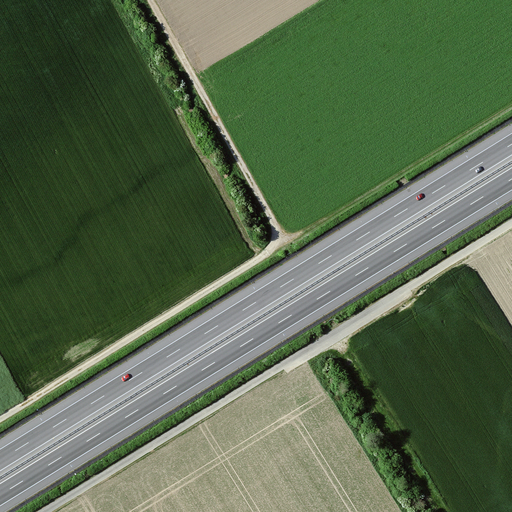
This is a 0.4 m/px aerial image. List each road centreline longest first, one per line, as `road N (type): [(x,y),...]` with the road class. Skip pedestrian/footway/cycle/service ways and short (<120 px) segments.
road 1 (motorway): [(511,143),(0,460)]
road 2 (motorway): [(0,494),(511,178)]
road 3 (track): [(150,0),(272,221),(274,241),(0,418)]
road 4 (track): [(511,223),(44,511)]
